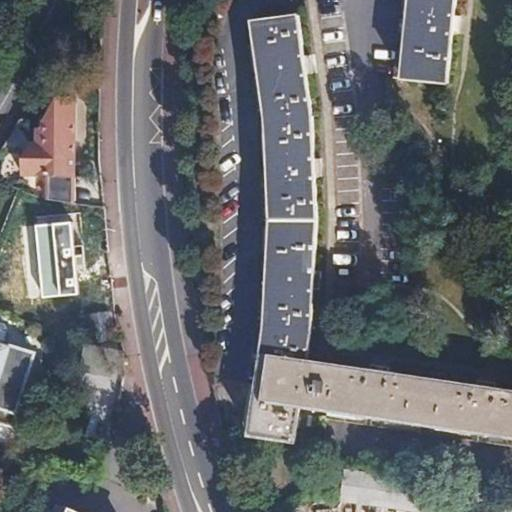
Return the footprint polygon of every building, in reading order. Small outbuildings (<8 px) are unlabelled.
[(398,0),(391,78),(446,83),(452,33),(457,33),(458,25),(459,15),(453,15),(454,0),(398,0)] [(246,44),(257,120),(261,219),(256,327),(238,433),(293,441),(299,406),(306,361),(310,333),(313,290),(318,290),(318,282),(319,272),(314,271),(316,219),(315,178),(320,177),(320,167),(320,159),(314,159),(312,117),(306,75),(311,74),(310,64),(308,56),(303,57),(297,14),(252,21),(255,42),(246,44)] [(70,207),(70,206),(70,103),(50,103),(38,126),(38,136),(38,148),(31,148),(25,148),(18,161),(18,178),(44,178),(44,201),(70,207)] [(26,367),(31,352),(0,342),(0,373),(4,361),(26,367)] [(306,361),(299,406),(313,408),(312,417),(511,446),(511,390),(494,388),(494,382),(478,380),(476,385),(388,372),(388,366),(371,364),(370,370),(306,361)] [(343,497),(425,511),(430,486),(347,472),(343,497)] [(85,511),(46,494),(37,511),(85,511)] [(511,511),(511,494),(471,511),(511,511)]
